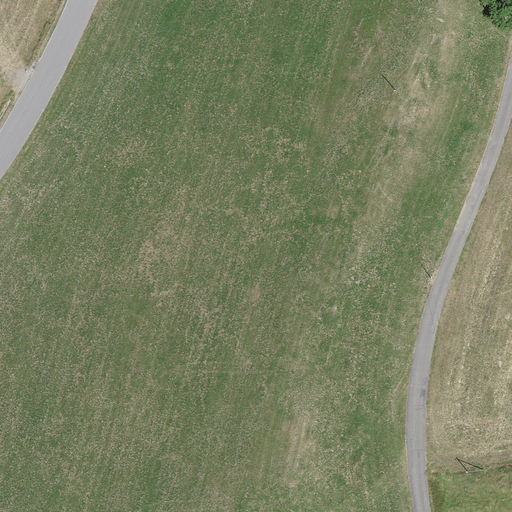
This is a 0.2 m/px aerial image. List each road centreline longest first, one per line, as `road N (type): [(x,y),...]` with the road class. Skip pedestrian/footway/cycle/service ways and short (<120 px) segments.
road 1 (residential): [(431,511),(423,356),(511,106)]
road 2 (tertiary): [(0,154),(82,0)]
